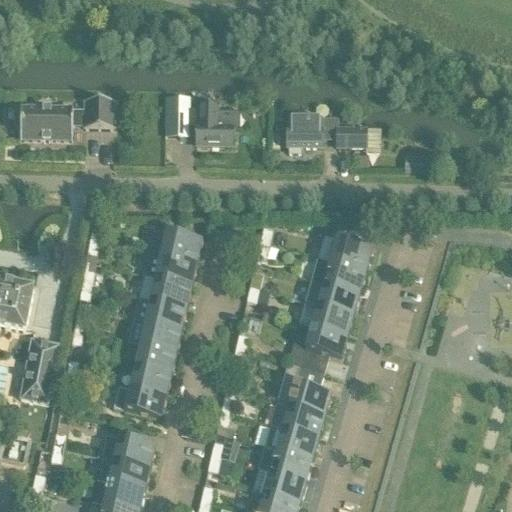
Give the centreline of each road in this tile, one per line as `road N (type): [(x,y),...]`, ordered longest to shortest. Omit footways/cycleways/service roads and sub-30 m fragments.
road 1 (residential): [(511,194),(0,179)]
road 2 (residential): [(402,234),(325,511)]
road 3 (residential): [(221,242),(159,511)]
